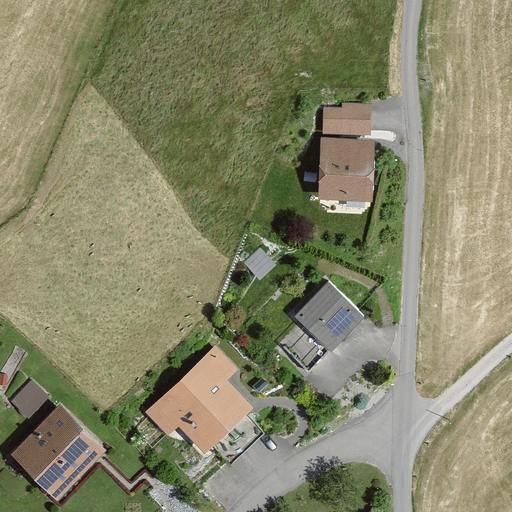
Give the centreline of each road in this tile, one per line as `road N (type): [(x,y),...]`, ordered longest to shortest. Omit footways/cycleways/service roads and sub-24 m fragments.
road 1 (unclassified): [(405,424),(412,0)]
road 2 (residential): [(245,511),(320,456),(405,424)]
